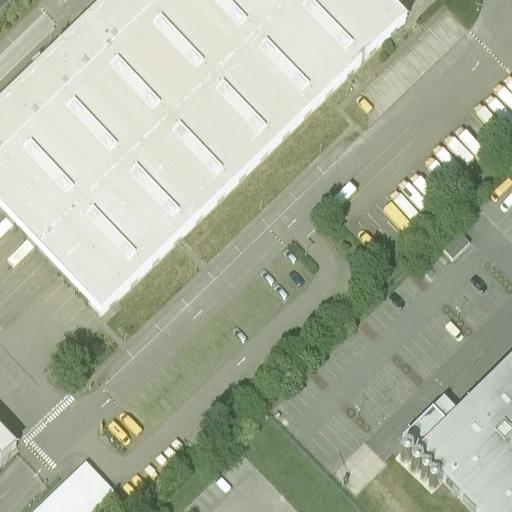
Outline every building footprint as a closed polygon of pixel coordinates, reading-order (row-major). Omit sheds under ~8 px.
[(0,0),(0,8),(8,0),(0,0)] [(111,0),(0,107),(0,213),(100,317),(113,304),(179,241),(349,78),(392,36),(405,24),(382,0),(111,0)] [(443,403),(401,444),(467,511),(511,511),(511,364),(458,418),(443,403)] [(0,463),(1,464),(15,450),(0,434),(0,463)] [(85,468),(39,511),(102,511),(115,500),(85,468)]
